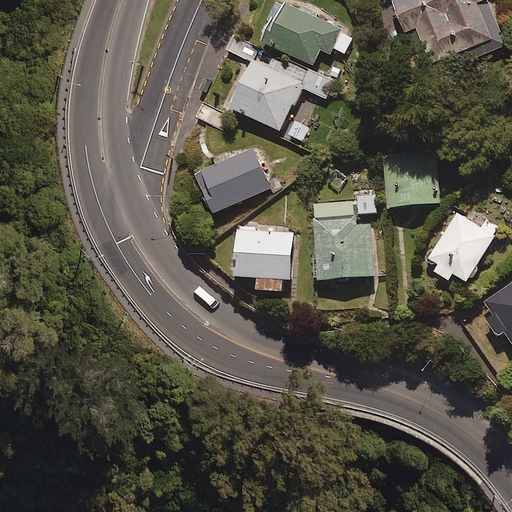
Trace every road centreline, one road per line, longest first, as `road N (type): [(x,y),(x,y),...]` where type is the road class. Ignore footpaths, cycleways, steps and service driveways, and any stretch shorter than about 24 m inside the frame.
road 1 (trunk): [(511,478),(454,423),(234,344),(153,272),(121,214)]
road 2 (tertiary): [(201,0),(121,214)]
road 3 (trunk): [(121,214),(101,147),(99,101),(122,0)]
